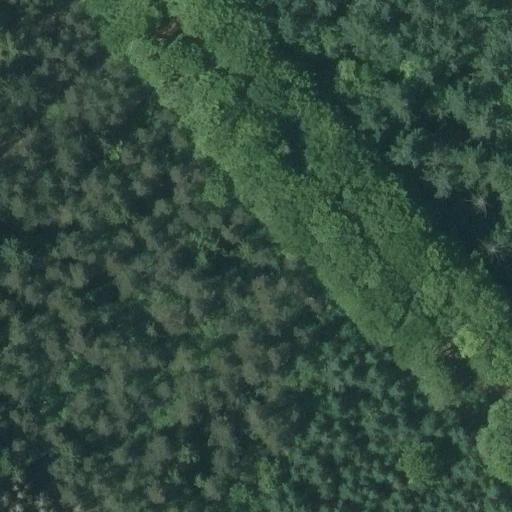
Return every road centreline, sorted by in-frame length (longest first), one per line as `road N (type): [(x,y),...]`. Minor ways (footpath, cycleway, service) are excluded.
road 1 (track): [(511,486),(91,0)]
road 2 (track): [(162,0),(511,409)]
